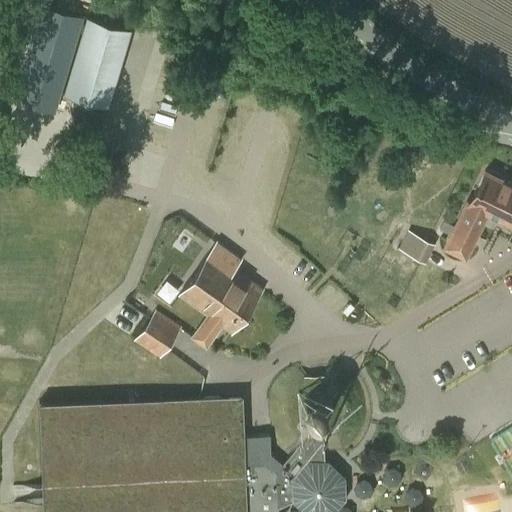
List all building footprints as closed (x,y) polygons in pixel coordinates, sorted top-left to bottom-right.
[(80,9),(48,0),(39,0),(12,94),(51,105),(80,9)] [(86,9),(63,86),(108,99),(130,22),(86,9)] [(102,112),(78,105),(74,121),(72,128),(96,135),(96,132),(102,112)] [(511,182),(484,169),(469,200),(466,199),(447,237),(470,248),(487,213),(511,224),(511,221),(511,182)] [(408,229),(398,248),(426,262),(435,243),(408,229)] [(216,241),(188,280),(240,317),(262,287),(234,267),(240,258),(216,241)] [(240,317),(188,280),(178,294),(207,314),(191,335),(206,346),(221,324),(231,331),(240,317)] [(156,308),(134,339),(160,357),(182,326),(156,308)] [(49,338),(49,318),(24,318),(24,338),(49,338)] [(329,398),(326,395),(322,393),(317,392),(312,392),(308,394),(304,397),(301,401),(299,406),(300,416),(302,419),(305,422),(308,424),(311,425),(316,426),(320,426),(326,423),(330,419),(332,414),(333,408),(331,402),(329,398)] [(277,511),(277,507),(277,506),(276,506),(275,470),(282,463),(270,453),(270,433),(268,433),(244,434),(242,393),(39,400),(42,484),(42,485),(43,501),(43,502),(42,511),(277,511)] [(306,438),(275,470),(276,506),(277,506),(292,500),(304,511),(331,511),(345,498),(344,476),(328,461),(325,461),(324,437),(306,438)]
